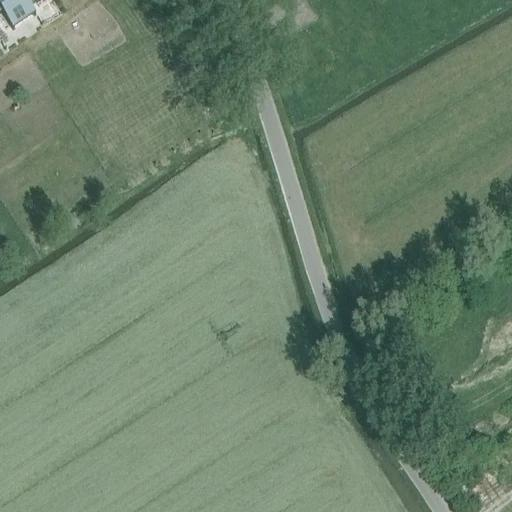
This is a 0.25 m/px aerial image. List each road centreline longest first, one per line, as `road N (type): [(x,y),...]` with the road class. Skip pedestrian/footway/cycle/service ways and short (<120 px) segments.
road 1 (unclassified): [(440,511),(336,338),(227,0)]
road 2 (track): [(349,366),(511,267)]
